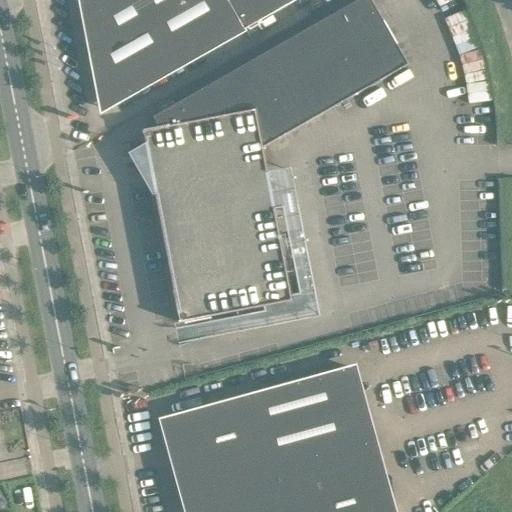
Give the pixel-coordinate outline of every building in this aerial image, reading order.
[(79,0),(99,36),(87,43),(89,54),(93,52),(103,108),(244,28),(245,29),(294,0),(79,0)] [(263,147),(299,126),(408,64),(371,0),(358,0),(270,50),(153,117),(159,128),(143,131),(143,133),(144,133),(146,143),(156,195),(180,320),(179,320),(179,322),(292,301),(275,209),(267,172),(263,147)] [(468,17),(458,21),(455,14),(448,17),(460,50),(478,44),(468,17)] [(511,176),(499,177),(499,204),(511,203),(511,176)] [(194,511),(387,511),(347,366),(168,416),(194,511)]
